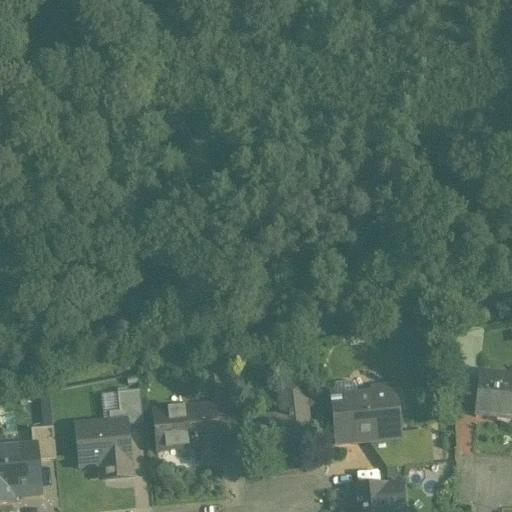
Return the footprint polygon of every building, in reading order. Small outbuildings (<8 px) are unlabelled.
[(483,333),(453,336),(454,382),(478,385),(479,381),(483,333)] [(511,384),(479,381),(478,385),(474,422),(511,425),(511,384)] [(305,387),(276,390),(277,390),(281,424),(261,426),(263,446),(261,447),(262,447),(310,443),(305,387)] [(227,392),(214,393),(217,424),(230,423),(231,423),(227,392)] [(394,394),(330,401),(331,409),(328,409),(328,412),(331,412),(335,449),(379,445),(379,449),(389,448),(399,447),(398,439),(394,394)] [(139,395),(116,397),(118,416),(108,417),(109,429),(124,427),(124,431),(142,429),(139,395)] [(213,411),(153,417),(157,456),(195,452),(197,470),(218,468),(213,411)] [(243,421),(231,423),(230,423),(233,446),(245,445),(243,421)] [(109,429),(76,432),(80,471),(81,471),(81,468),(106,466),(108,479),(104,479),(104,482),(129,481),(124,431),(124,427),(109,429)] [(52,432),(30,434),(32,451),(32,455),(34,455),(35,465),(55,464),(52,432)] [(428,436),(398,439),(399,447),(389,448),(379,449),(369,450),(385,474),(430,469),(428,436)] [(32,451),(0,454),(0,497),(38,493),(35,465),(34,455),(32,455),(32,451)] [(384,489),(350,492),(351,511),(402,511),(401,490),(384,491),(384,489)]
